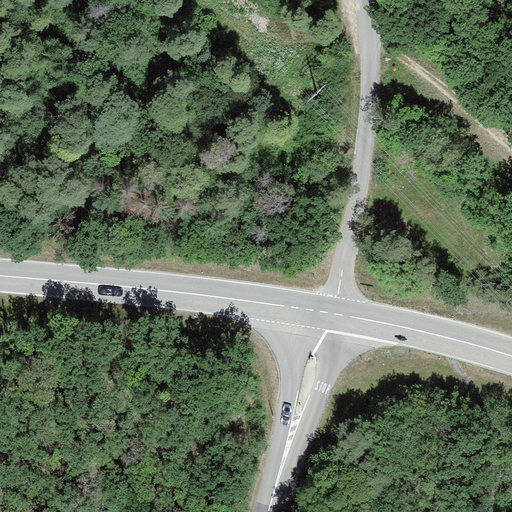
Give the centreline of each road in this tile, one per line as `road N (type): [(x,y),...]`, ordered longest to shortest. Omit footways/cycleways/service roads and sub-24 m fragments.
road 1 (secondary): [(327,314),(0,276)]
road 2 (track): [(511,152),(369,36),(281,31),(241,0)]
road 3 (track): [(367,0),(369,113),(359,198),(327,314)]
road 4 (tertiary): [(268,511),(327,314)]
road 5 (secondary): [(511,358),(327,314)]
